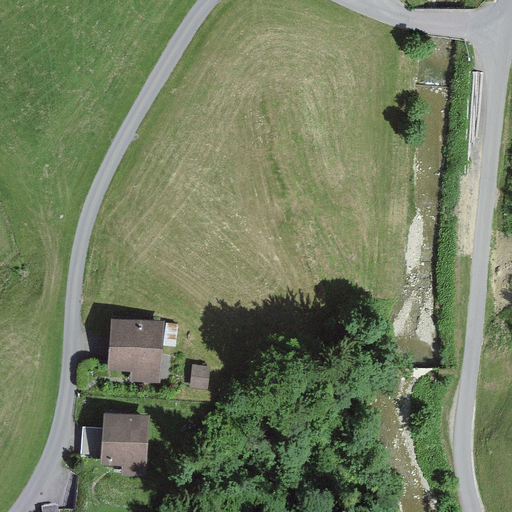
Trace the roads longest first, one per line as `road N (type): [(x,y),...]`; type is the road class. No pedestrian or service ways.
road 1 (unclassified): [(472,511),(465,432),(501,28)]
road 2 (unclassified): [(210,0),(113,157),(76,276)]
road 3 (residential): [(76,276),(65,408),(39,487),(17,511)]
road 4 (unclassified): [(501,28),(415,22),(350,0)]
